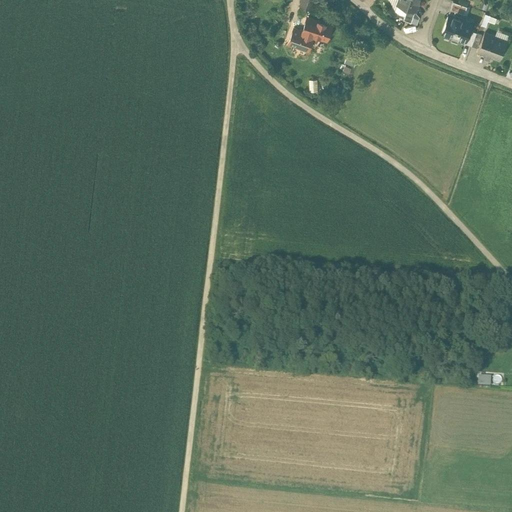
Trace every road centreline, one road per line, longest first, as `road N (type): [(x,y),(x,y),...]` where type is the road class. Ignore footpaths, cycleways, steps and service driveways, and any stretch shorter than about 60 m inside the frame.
road 1 (track): [(181,511),(235,39)]
road 2 (residential): [(230,0),(235,39),(258,66),(293,100),(404,168),(511,279)]
